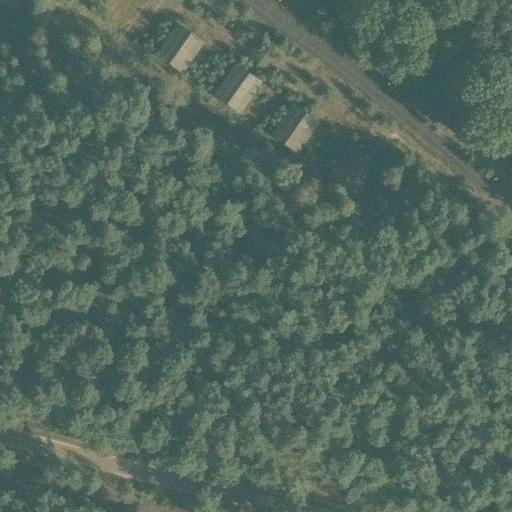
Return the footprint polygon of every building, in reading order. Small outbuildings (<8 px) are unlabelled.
[(0,0),(0,4),(15,15),(24,0),(0,0)] [(177,25),(156,56),(182,74),(203,43),(177,25)] [(234,65),(213,97),(240,114),(260,83),(234,65)] [(319,124),(292,105),(270,136),(297,155),(319,124)] [(377,165),(349,145),(327,176),(355,196),(377,165)]
